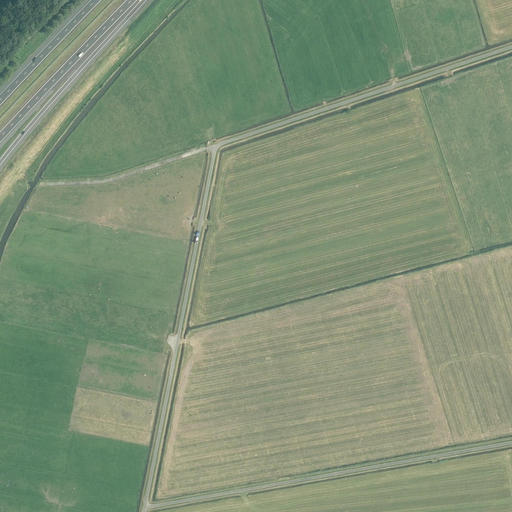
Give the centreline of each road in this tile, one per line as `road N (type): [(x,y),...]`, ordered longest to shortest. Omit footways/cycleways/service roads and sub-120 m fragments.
road 1 (unclassified): [(145,506),(214,147),(511,46)]
road 2 (unclassified): [(145,506),(511,443)]
road 3 (motorway): [(0,162),(144,0)]
road 4 (motorway): [(0,138),(132,0)]
road 5 (motorway): [(95,0),(0,100)]
